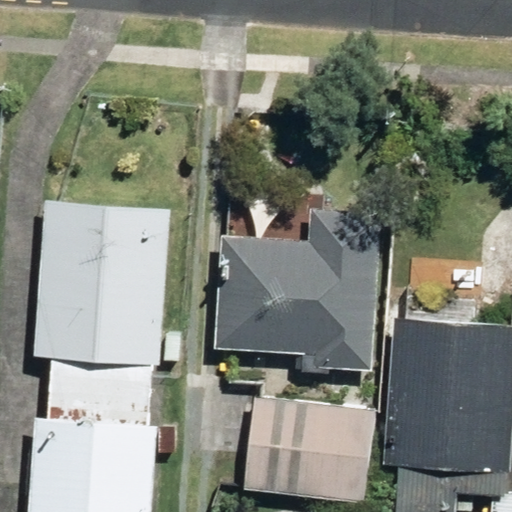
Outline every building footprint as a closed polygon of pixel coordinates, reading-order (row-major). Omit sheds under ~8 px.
[(156,390),(159,356),(179,358),(181,331),(169,330),(177,201),(52,193),(42,353),(59,353),(58,384),(156,390)] [(310,365),(337,366),(337,364),(383,366),(393,204),(321,200),(319,234),(232,229),(225,343),(311,348),(310,365)] [(407,511),(464,511),(467,485),(511,487),(511,315),(405,309),(396,457),(411,458),(407,511)] [(175,420),(155,420),(156,390),(58,384),(55,413),(43,412),(35,511),(159,511),(164,448),(173,450),(175,420)] [(253,483),(372,497),(383,406),(264,392),(253,483)] [(499,511),(511,511),(511,501),(501,500),(499,511)]
